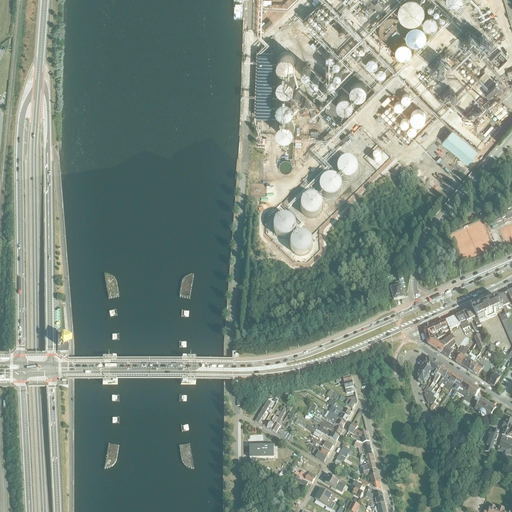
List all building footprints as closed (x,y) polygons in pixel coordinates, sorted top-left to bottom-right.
[(446,0),(446,3),(452,7),(456,8),(461,2),(461,3),(462,0),(446,0)] [(270,19),(263,26),(265,28),(272,21),(270,19)] [(343,22),(339,26),(341,29),(339,30),(346,38),(353,32),(343,22)] [(278,85),(281,90),(277,93),(277,109),(278,133),(279,135),(291,135),(295,132),(295,122),(295,112),(302,107),(311,106),(315,104),(309,95),(309,96),(306,91),(303,91),(296,80),(295,50),(291,44),(284,44),(279,48),(279,62),(282,67),(278,70),(278,85)] [(314,89),(324,92),(329,87),(331,87),(354,67),(352,65),(352,63),(348,63),(350,67),(346,70),(345,70),(340,64),(333,64),(332,61),(332,58),(335,57),(335,55),(337,55),(332,45),(326,47),(330,56),(332,56),(331,58),(328,60),(328,67),(332,68),(328,72),(328,76),(323,74),(316,81),(316,87),(314,87),(314,89)] [(447,53),(443,56),(454,67),(470,51),(464,45),(451,57),(447,53)] [(443,48),(430,57),(435,65),(442,60),(440,57),(446,53),(443,48)] [(267,114),(272,115),(274,50),(259,49),(257,118),(267,119),(267,114)] [(366,57),(370,69),(379,65),(375,54),(366,57)] [(380,76),(388,72),(384,63),(375,67),(380,76)] [(434,80),(437,83),(449,72),(444,66),(439,71),(437,68),(438,67),(434,64),(430,67),(436,73),(433,75),(435,77),(439,74),(440,75),(434,80)] [(341,122),(351,117),(366,100),(368,91),(370,90),(370,87),(368,86),(368,82),(361,77),(360,76),(355,77),(351,81),(350,86),(348,87),(347,89),(342,91),(339,94),(338,94),(335,98),(336,104),(333,106),(330,108),(328,109),(328,110),(326,116),(329,118),(332,119),(335,125),(338,124),(339,122),(341,122)] [(496,84),(486,94),(489,97),(500,87),(496,84)] [(400,95),(406,102),(412,96),(406,90),(400,95)] [(388,96),(381,102),(384,105),(391,99),(388,96)] [(397,107),(397,109),(400,110),(405,101),(397,98),(393,105),(397,107)] [(407,128),(413,136),(418,132),(433,121),(435,112),(432,109),(429,108),(425,103),(414,100),(413,101),(414,102),(418,103),(412,107),(409,106),(407,116),(404,115),(401,117),(400,122),(404,127),(407,128)] [(499,101),(491,108),(500,118),(508,111),(499,101)] [(453,129),(442,141),(468,163),(478,150),(453,129)] [(287,168),(290,168),(290,164),(280,163),(280,171),(286,172),(287,168)] [(511,210),(501,215),(502,219),(511,214),(511,210)] [(497,215),(488,219),(491,226),(502,221),(500,217),(499,218),(497,215)] [(391,286),(394,299),(406,297),(403,280),(395,282),(396,286),(391,286)] [(498,298),(504,310),(505,314),(506,316),(507,317),(510,316),(509,315),(510,314),(506,307),(510,305),(505,295),(498,298)] [(477,308),(483,320),(504,310),(498,298),(477,308)] [(472,310),(479,322),(483,320),(477,308),(476,308),(472,310)] [(466,313),(471,324),(471,323),(475,331),(475,332),(476,332),(477,333),(478,333),(479,333),(480,333),(484,331),(479,322),(472,310),(466,313)] [(457,317),(466,338),(471,332),(468,325),(463,314),(462,314),(457,317)] [(506,316),(505,314),(499,316),(511,344),(511,351),(511,352),(511,351),(511,328),(507,317),(506,316)] [(451,334),(454,340),(456,344),(458,349),(460,347),(461,346),(466,338),(457,317),(453,319),(446,322),(451,334)] [(443,331),(445,333),(449,331),(445,322),(439,325),(442,331),(443,331)] [(433,327),(439,340),(443,338),(446,336),(445,333),(443,331),(442,331),(439,325),(433,327)] [(439,340),(433,327),(425,331),(424,333),(428,344),(436,341),(439,340)] [(466,338),(461,346),(465,349),(466,348),(466,347),(467,345),(468,344),(473,336),(471,332),(466,338)] [(436,341),(428,344),(429,347),(436,351),(437,351),(439,353),(442,354),(446,347),(454,340),(451,334),(448,335),(449,338),(441,344),(436,341)] [(71,338),(61,336),(59,341),(60,344),(62,348),(70,345),(71,338)] [(480,336),(474,338),(481,353),(485,347),(480,336)] [(446,347),(442,354),(451,360),(456,353),(451,350),(456,344),(454,340),(446,347)] [(456,353),(451,360),(453,361),(454,362),(455,361),(457,362),(465,349),(461,346),(460,347),(461,349),(459,352),(457,351),(456,353)] [(465,349),(457,362),(456,363),(462,367),(469,357),(466,355),(468,353),(467,353),(469,349),(466,347),(466,348),(465,349)] [(469,357),(462,367),(469,372),(476,360),(477,358),(470,354),(469,357)] [(112,359),(103,358),(103,371),(103,384),(112,384),(112,385),(116,385),(116,360),(116,358),(112,358),(112,359)] [(186,384),(196,384),(196,371),(196,358),(186,359),(186,358),(182,358),(182,383),(183,383),(183,385),(186,385),(186,384)] [(429,358),(418,374),(418,381),(423,383),(425,384),(430,375),(432,376),(431,377),(435,380),(443,367),(438,364),(437,364),(435,363),(435,362),(429,358)] [(476,360),(469,372),(473,374),(482,360),(480,358),(478,361),(476,360)] [(482,360),(473,374),(478,378),(482,371),(487,374),(492,368),(490,367),(491,365),(483,359),(482,360)] [(435,380),(433,383),(436,385),(440,377),(439,377),(440,376),(442,377),(447,369),(443,367),(435,380)] [(443,378),(438,385),(440,387),(450,372),(447,369),(442,377),(443,378)] [(496,372),(488,384),(494,388),(503,374),(500,372),(500,373),(496,371),(496,372)] [(440,387),(443,389),(442,391),(443,392),(445,390),(449,383),(449,384),(455,374),(450,372),(440,387)] [(449,383),(445,390),(451,393),(452,390),(460,378),(455,374),(449,384),(449,383)] [(344,385),(352,382),(351,377),(336,381),(337,384),(338,384),(339,386),(344,385)] [(455,392),(451,398),(453,400),(457,393),(465,381),(460,378),(452,390),(455,392)] [(465,381),(457,393),(465,398),(473,386),(465,381)] [(352,382),(344,385),(347,394),(355,392),(352,382)] [(331,391),(337,395),(340,390),(333,386),(330,391),(331,391)] [(464,402),(462,404),(469,408),(467,411),(470,413),(471,412),(473,409),(480,398),(477,396),(480,391),(473,386),(465,398),(463,401),(464,402)] [(427,388),(424,393),(426,394),(424,396),(428,405),(435,395),(431,393),(428,391),(430,389),(427,387),(427,388)] [(337,395),(331,391),(330,392),(329,391),(327,396),(337,401),(337,400),(340,401),(342,402),(341,403),(343,404),(344,402),(347,404),(346,406),(353,410),(355,405),(342,398),(337,395)] [(435,395),(428,405),(430,410),(435,404),(440,396),(436,393),(435,395)] [(480,398),(473,409),(475,410),(475,411),(478,413),(479,413),(480,414),(480,416),(481,416),(482,417),(483,417),(484,418),(486,418),(490,420),(497,409),(480,398)] [(337,406),(337,405),(335,404),(336,402),(331,400),(328,405),(332,407),(347,416),(350,417),(352,413),(346,409),(345,411),(342,409),(337,406)] [(268,401),(255,422),(258,424),(262,418),(263,419),(272,403),(268,401)] [(437,405),(432,413),(433,417),(440,407),(437,405)] [(329,412),(347,423),(349,418),(347,417),(347,416),(332,407),(329,412)] [(278,419),(271,431),(276,435),(280,429),(280,428),(280,427),(283,422),(281,421),(285,413),(283,411),(279,417),(278,419)] [(347,423),(329,412),(328,412),(324,417),(327,419),(343,429),(347,423)] [(271,431),(278,419),(274,416),(272,420),(273,421),(272,423),(271,422),(270,424),(267,422),(266,423),(265,423),(263,427),(271,431)] [(315,417),(314,420),(340,436),(343,431),(342,431),(324,420),(323,422),(315,417)] [(297,419),(294,424),(297,426),(304,430),(308,425),(297,419)] [(363,439),(368,438),(367,432),(365,432),(364,431),(363,432),(363,433),(361,433),(356,431),(358,427),(353,424),(348,432),(357,436),(363,439)] [(322,433),(318,431),(308,425),(306,429),(314,434),(313,436),(319,439),(322,433)] [(318,431),(322,433),(337,442),(339,437),(333,433),(332,435),(327,432),(323,430),(324,428),(325,428),(321,426),(318,431)] [(499,450),(498,452),(503,454),(502,455),(508,457),(509,456),(511,457),(511,428),(511,429),(510,428),(506,426),(505,431),(503,437),(503,438),(502,438),(500,445),(501,445),(500,446),(499,448),(498,450),(499,450)] [(280,429),(276,435),(289,442),(293,437),(280,429)] [(490,437),(480,464),(485,465),(489,454),(492,455),(496,443),(500,432),(493,429),(492,431),(491,431),(488,436),(490,437)] [(363,439),(357,436),(356,437),(353,435),(352,438),(357,441),(356,444),(363,446),(363,449),(371,447),(368,438),(363,439)] [(313,442),(317,444),(330,452),(334,447),(326,443),(326,444),(322,442),(322,443),(312,437),(311,440),(313,442)] [(363,446),(356,444),(355,447),(360,449),(361,455),(365,457),(373,456),(371,447),(363,449),(363,446)] [(315,450),(327,457),(330,453),(324,449),(323,451),(317,447),(316,448),(311,445),(309,447),(315,450)] [(274,446),(269,446),(250,446),(250,462),(256,464),(257,464),(257,463),(258,462),(258,461),(257,460),(256,459),(275,459),(274,446)] [(348,450),(343,448),(339,456),(337,459),(344,463),(346,459),(349,455),(350,454),(351,451),(348,450)] [(327,457),(315,450),(312,454),(317,456),(316,458),(324,463),(327,457)] [(365,457),(361,455),(360,455),(360,456),(362,457),(361,460),(365,462),(366,462),(366,466),(375,464),(373,456),(365,457)] [(375,464),(366,466),(364,466),(365,470),(365,472),(376,469),(375,464)] [(371,477),(377,475),(376,469),(365,472),(365,470),(361,471),(362,475),(364,475),(365,477),(369,476),(369,475),(370,474),(371,477)] [(282,473),(277,481),(282,484),(287,476),(286,475),(287,473),(282,470),(281,472),(282,473)] [(296,472),(295,475),(312,484),(315,480),(316,477),(310,473),(307,476),(301,472),(300,474),(296,472)] [(289,473),(287,477),(306,488),(308,483),(305,482),(304,483),(297,478),(296,479),(291,476),(292,475),(289,473)] [(377,475),(371,477),(370,477),(371,483),(369,483),(359,478),(358,480),(364,484),(368,486),(372,485),(380,483),(377,475)] [(339,482),(329,477),(329,476),(325,483),(342,493),(346,486),(339,482)] [(357,497),(363,486),(355,482),(353,486),(356,488),(356,489),(353,495),(357,497)] [(380,483),(372,485),(373,488),(382,493),(380,483)] [(363,486),(357,497),(361,499),(363,494),(362,493),(363,492),(365,489),(364,489),(365,486),(363,485),(363,486)] [(375,501),(383,499),(382,494),(374,496),(373,496),(369,495),(370,492),(372,492),(373,489),(369,488),(366,497),(375,501)] [(318,494),(333,503),(336,498),(321,489),(318,494)] [(333,503),(318,494),(315,499),(330,508),(333,503)] [(365,499),(365,501),(367,502),(368,500),(371,502),(370,503),(377,506),(385,504),(383,499),(375,501),(366,497),(365,499)] [(353,502),(348,511),(349,511),(357,511),(360,506),(358,505),(353,502)]
